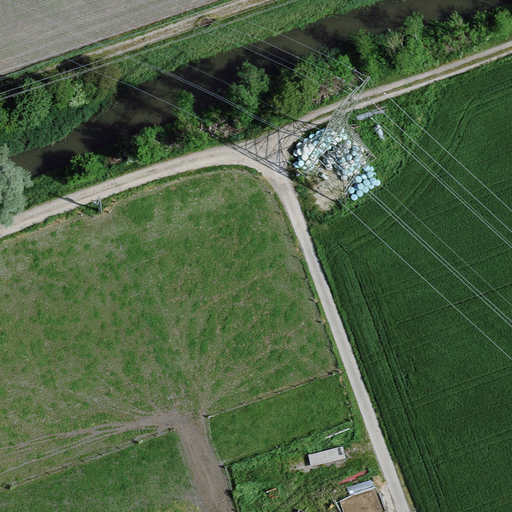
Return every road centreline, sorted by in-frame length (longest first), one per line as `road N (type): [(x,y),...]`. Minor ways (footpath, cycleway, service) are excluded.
road 1 (track): [(511,47),(268,142),(156,172),(0,229)]
road 2 (track): [(401,511),(268,142)]
road 3 (track): [(266,0),(0,95)]
